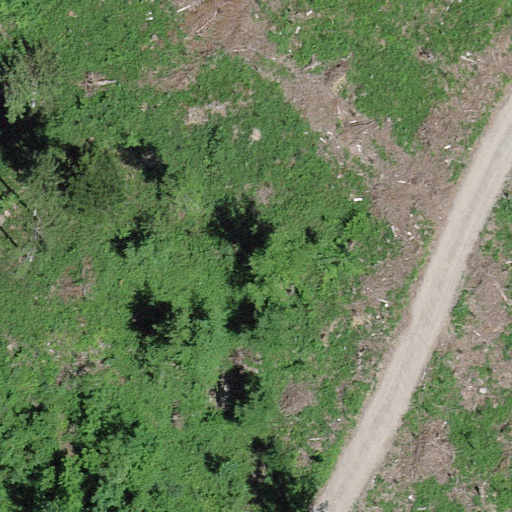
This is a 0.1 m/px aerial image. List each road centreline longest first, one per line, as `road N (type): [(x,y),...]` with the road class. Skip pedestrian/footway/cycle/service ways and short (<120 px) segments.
road 1 (track): [(342,511),(480,186),(511,134)]
road 2 (motorway): [(0,109),(67,0)]
